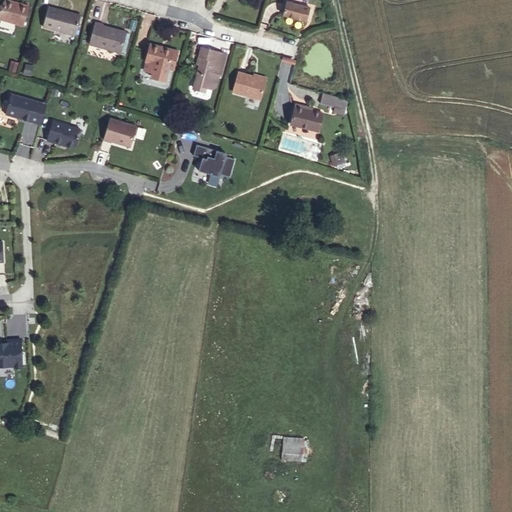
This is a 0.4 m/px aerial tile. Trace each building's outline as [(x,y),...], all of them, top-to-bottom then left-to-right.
[(31,7),(7,0),(1,21),(26,26),(31,7)] [(286,2),(283,15),(306,21),(310,8),(286,2)] [(48,7),(43,27),(75,35),(81,15),(48,7)] [(126,33),(126,32),(95,24),(90,44),(121,53),(121,52),(124,53),(127,40),(124,39),(126,33)] [(178,51),(150,44),(145,62),(146,62),(144,70),(153,73),(152,75),(154,78),(163,80),(166,78),(169,68),(174,69),(178,51)] [(219,75),(225,53),(201,47),(197,64),(199,65),(193,88),(205,91),(206,87),(212,89),(216,87),(219,75)] [(219,75),(221,76),(227,54),(225,53),(219,75)] [(238,72),(232,92),(260,100),(266,80),(238,72)] [(325,93),(322,103),(337,107),(335,111),(345,114),(349,101),(325,93)] [(22,119),(37,123),(43,103),(11,94),(5,114),(17,117),(17,116),(22,117),(22,119)] [(37,123),(41,124),(47,104),(43,103),(37,123)] [(314,111),(297,104),(296,107),(313,113),(314,111)] [(296,107),(289,124),(316,134),(322,117),(313,113),(296,107)] [(110,118),(103,140),(111,142),(111,141),(130,147),(137,126),(110,118)] [(52,121),(47,140),(62,145),(62,143),(67,145),(66,146),(72,148),(76,146),(81,129),(52,121)] [(284,138),(279,154),(316,165),(321,149),(284,138)] [(226,153),(196,145),(193,156),(202,158),(199,170),(220,177),(220,174),(230,177),(235,159),(225,156),(226,153)] [(342,158),(332,161),(335,171),(346,167),(342,158)] [(14,368),(22,368),(21,339),(7,340),(7,344),(0,344),(0,366),(14,366),(14,368)]
